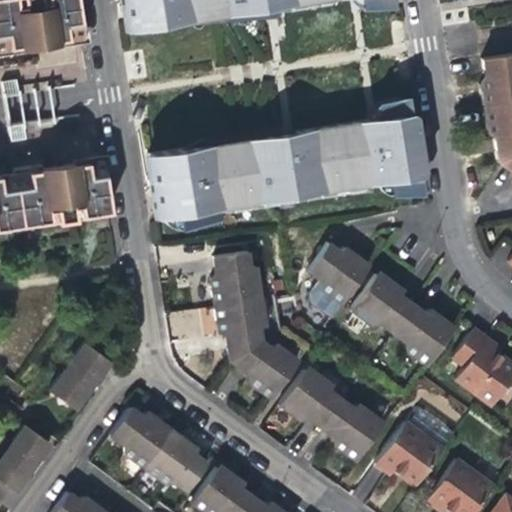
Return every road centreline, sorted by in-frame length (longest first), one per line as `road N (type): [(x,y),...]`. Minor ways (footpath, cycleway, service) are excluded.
road 1 (residential): [(341,511),(152,379),(93,0)]
road 2 (residential): [(414,0),(442,216),(456,259),(480,291),(511,312)]
